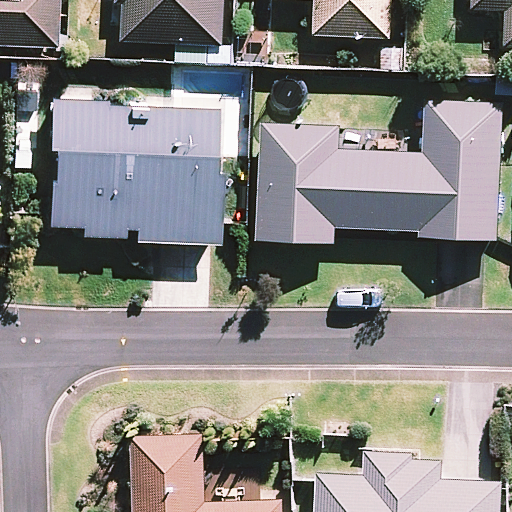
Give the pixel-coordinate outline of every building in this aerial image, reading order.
[(0,0),(0,46),(51,49),(52,17),(52,0),(0,0)] [(122,9),(121,45),(223,50),(225,0),(115,0),(115,8),(122,9)] [(391,0),(275,0),(275,3),(314,4),(312,40),(390,43),(391,0)] [(503,15),(502,51),(511,51),(511,0),(471,0),(471,14),(503,15)] [(402,73),(402,52),(382,51),(381,72),(402,73)] [(212,173),(214,109),(49,102),(47,150),(51,150),(49,184),(46,183),(44,215),(44,226),(79,227),(78,236),(122,238),(123,229),(133,230),(132,242),(216,246),(217,223),(219,173),(212,173)] [(262,127),(257,244),(335,248),(336,231),(419,235),(419,240),(497,244),(503,107),(425,103),(422,156),(339,152),(340,130),(262,127)] [(281,511),(281,503),(205,506),(203,438),(130,440),(132,511),(281,511)] [(500,511),(502,484),(441,482),(442,465),(412,464),(413,457),(364,455),(363,479),(316,478),(316,483),(314,511),(500,511)]
